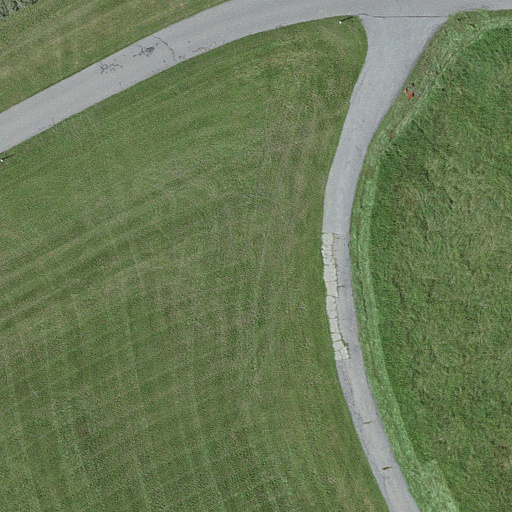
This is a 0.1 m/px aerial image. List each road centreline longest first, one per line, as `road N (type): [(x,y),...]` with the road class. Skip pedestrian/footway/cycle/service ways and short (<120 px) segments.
road 1 (track): [(409,0),(336,244),(350,366),(400,511)]
road 2 (unclassified): [(0,141),(225,22),(317,0)]
